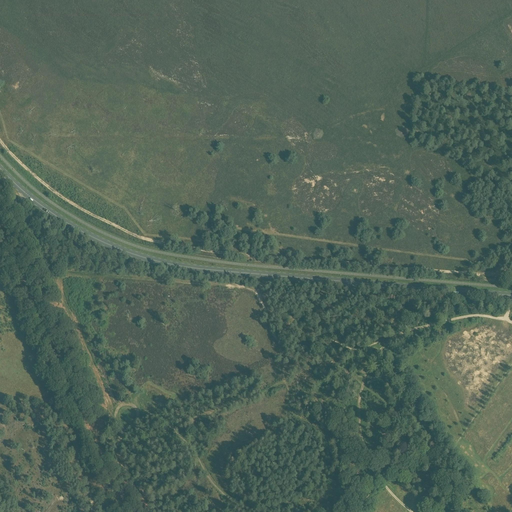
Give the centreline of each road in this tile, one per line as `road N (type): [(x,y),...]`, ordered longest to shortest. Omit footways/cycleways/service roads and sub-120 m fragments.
road 1 (track): [(511,274),(142,238),(54,193),(0,141)]
road 2 (primary): [(511,295),(150,259),(69,224),(0,168)]
road 3 (track): [(122,511),(30,295),(36,254),(19,212),(27,195)]
road 4 (track): [(409,510),(378,477),(361,439),(359,396),(371,362),(410,329),(479,315),(511,321)]
road 5 (track): [(409,510),(511,364)]
road 6 (track): [(362,385),(387,405),(408,456),(451,511)]
